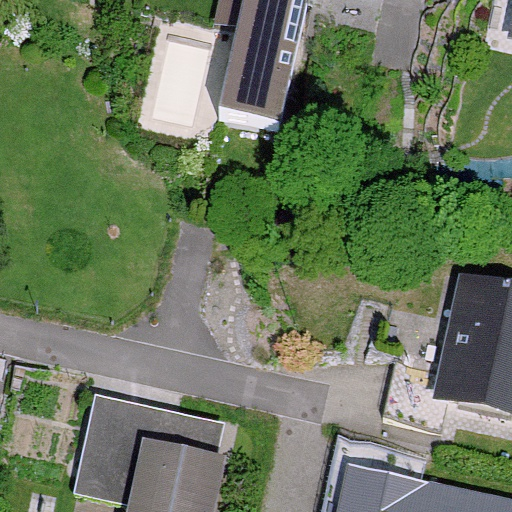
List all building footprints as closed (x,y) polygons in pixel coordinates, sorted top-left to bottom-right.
[(302,0),(228,0),(202,122),(274,137),(302,0)] [(511,0),(497,0),(488,49),(511,53),(511,0)] [(511,302),(452,290),(428,411),(511,428),(511,302)] [(205,511),(223,437),(89,407),(68,503),(108,511),(205,511)] [(501,511),(331,478),(324,511),(501,511)]
